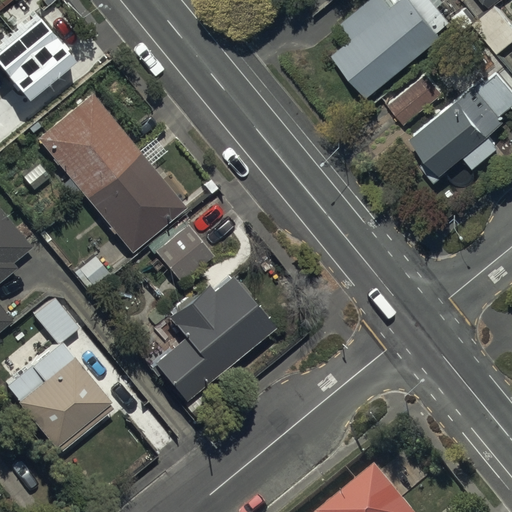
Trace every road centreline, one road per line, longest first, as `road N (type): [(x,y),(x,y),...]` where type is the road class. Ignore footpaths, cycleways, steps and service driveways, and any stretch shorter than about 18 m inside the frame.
road 1 (tertiary): [(151,0),(417,324)]
road 2 (residential): [(417,324),(191,511)]
road 3 (tertiary): [(417,324),(511,439)]
road 4 (unclassified): [(511,247),(417,324)]
